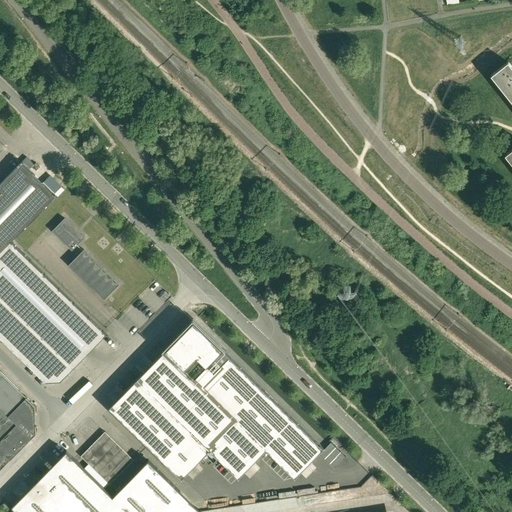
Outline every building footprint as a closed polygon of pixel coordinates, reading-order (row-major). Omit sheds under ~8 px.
[(33,0),(45,14),(51,9),(43,0),(33,0)] [(491,74),(502,88),(511,80),(511,66),(508,61),(491,74)] [(511,80),(502,88),(506,94),(511,100),(511,80)] [(0,252),(11,241),(56,195),(45,185),(21,162),(15,169),(0,183),(0,252)] [(57,182),(50,189),(55,194),(62,187),(57,182)] [(72,250),(78,244),(84,237),(65,218),(52,231),(72,250)] [(23,253),(11,241),(0,252),(0,297),(73,368),(106,334),(23,253)] [(84,249),(77,256),(69,264),(104,298),(119,284),(84,249)] [(0,297),(0,337),(46,382),(46,381),(60,380),(60,381),(73,368),(0,297)] [(323,448),(201,328),(194,321),(137,378),(218,457),(238,477),(266,449),(295,477),(323,448)] [(0,469),(35,434),(35,406),(0,371),(0,469)] [(214,461),(218,457),(137,378),(109,407),(182,478),(206,453),(214,461)] [(105,431),(81,456),(109,484),(133,460),(105,431)] [(331,443),(320,454),(336,468),(346,457),(331,443)] [(148,460),(113,496),(66,450),(12,506),(17,511),(183,511),(180,491),(148,460)]
